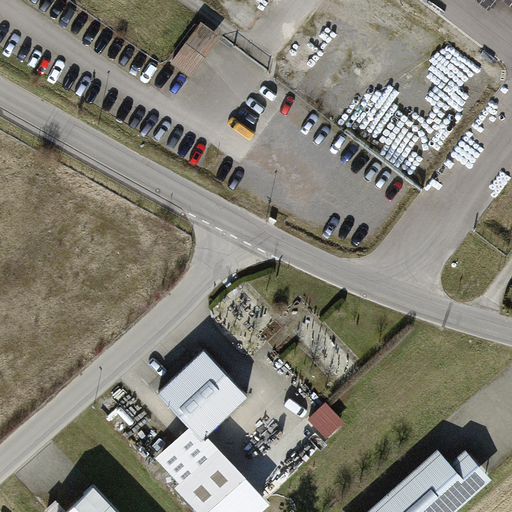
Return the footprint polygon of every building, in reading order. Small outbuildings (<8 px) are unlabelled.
[(197,22),(179,64),(202,73),(219,31),(197,22)] [(205,347),(159,391),(190,423),(204,438),(210,432),(250,395),(205,347)] [(209,511),(250,476),(210,432),(204,438),(190,423),(155,455),(179,482),(175,485),(199,511),(209,511)] [(464,463),(450,447),(379,511),(470,511),(508,478),(480,448),(464,463)] [(134,511),(107,483),(77,511),(134,511)]
